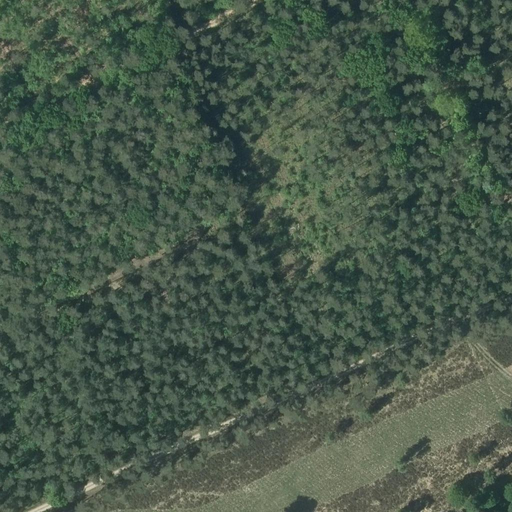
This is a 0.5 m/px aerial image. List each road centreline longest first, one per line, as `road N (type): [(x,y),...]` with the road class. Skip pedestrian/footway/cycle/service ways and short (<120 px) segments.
road 1 (track): [(28,511),(511,299)]
road 2 (track): [(0,125),(251,0)]
